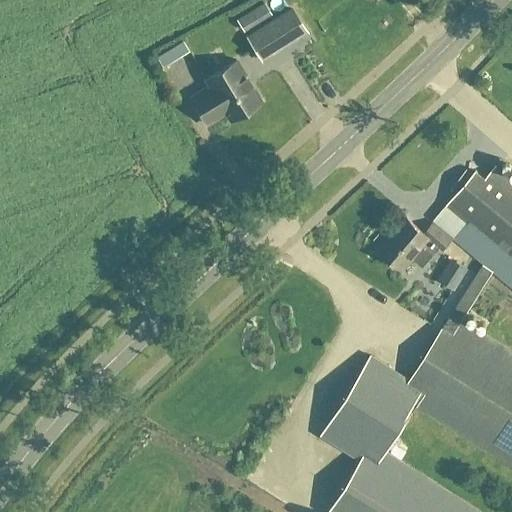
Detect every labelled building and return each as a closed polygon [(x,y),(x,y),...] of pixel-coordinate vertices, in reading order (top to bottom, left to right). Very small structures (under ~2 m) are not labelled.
[(262,19),(257,7),(241,13),(247,26),(262,19)] [(284,46),(306,32),(292,9),(270,23),(248,36),(262,59),(284,46)] [(206,80),(210,87),(220,81),(236,109),(227,114),(231,121),(262,103),(237,62),(206,80)] [(220,81),(210,87),(191,98),(208,126),(227,114),(236,109),(220,81)] [(511,273),(511,182),(496,169),(486,181),(477,173),(435,222),(456,240),(463,232),(490,255),(442,331),(441,331),(410,381),(371,356),(321,437),(360,461),(328,511),(475,511),(384,455),(424,391),(427,393),(418,407),(511,465),(511,354),(461,322),(499,262),(511,273)] [(440,249),(443,252),(452,241),(434,225),(425,235),(408,219),(380,251),(403,271),(413,259),(423,268),(440,249)]
